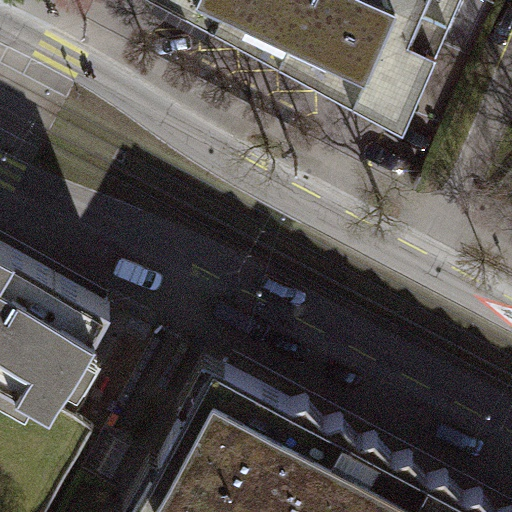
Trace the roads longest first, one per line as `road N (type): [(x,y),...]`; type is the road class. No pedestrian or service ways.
road 1 (tertiary): [(511,310),(270,184),(56,48),(0,22)]
road 2 (tertiary): [(0,164),(238,272),(511,419)]
